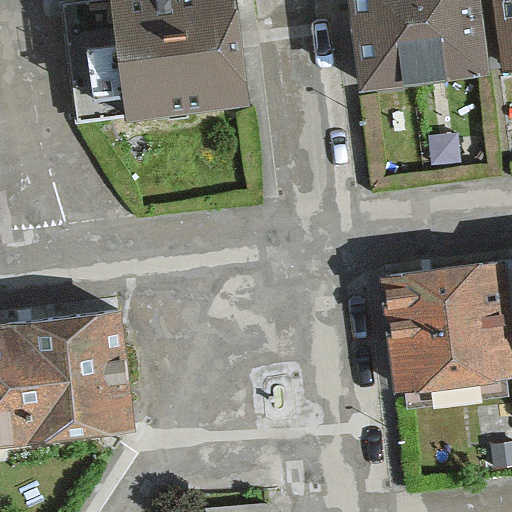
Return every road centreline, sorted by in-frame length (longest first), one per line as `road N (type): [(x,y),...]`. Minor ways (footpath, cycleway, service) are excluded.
road 1 (residential): [(128,511),(331,214)]
road 2 (residential): [(347,511),(331,214)]
road 3 (residential): [(331,214),(52,251)]
road 4 (residential): [(12,0),(52,251)]
road 5 (residential): [(304,0),(331,214)]
road 6 (residential): [(331,214),(511,195)]
